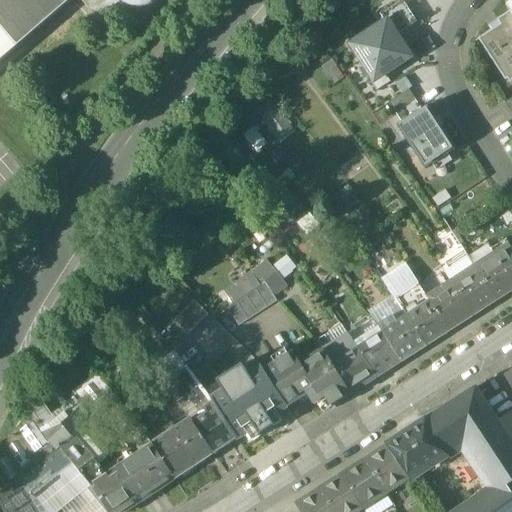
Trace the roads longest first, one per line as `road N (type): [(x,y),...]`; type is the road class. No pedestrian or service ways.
road 1 (tertiary): [(0,342),(95,186),(247,0)]
road 2 (residential): [(229,511),(511,333)]
road 3 (residential): [(511,173),(456,76),(455,35),(476,0)]
